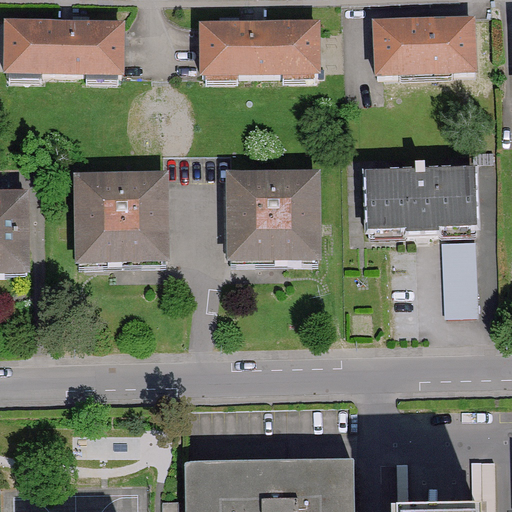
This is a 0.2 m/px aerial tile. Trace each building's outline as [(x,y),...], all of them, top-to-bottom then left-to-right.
[(481,26),(378,28),(379,84),(482,82),(481,26)] [(129,31),(16,28),(14,81),(128,84),(129,31)] [(324,31),(206,31),(206,85),(323,86),(324,31)] [(328,180),(234,182),(236,270),(330,269),(328,180)] [(486,180),(371,181),(371,239),(487,238),(486,180)] [(167,184),(82,185),(83,270),(168,270),(167,184)] [(28,204),(0,203),(0,286),(26,287),(28,204)] [(357,511),(357,470),(188,472),(188,511),(357,511)]
